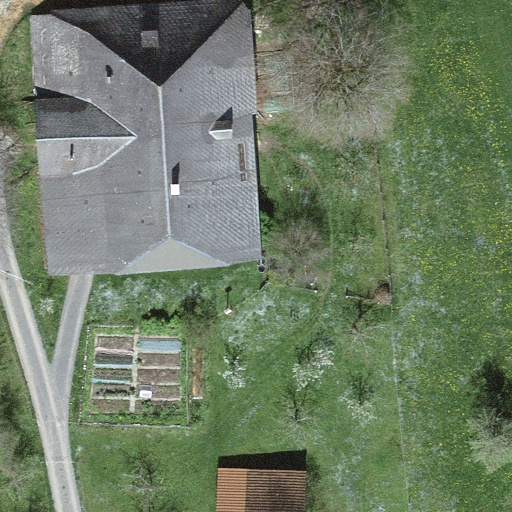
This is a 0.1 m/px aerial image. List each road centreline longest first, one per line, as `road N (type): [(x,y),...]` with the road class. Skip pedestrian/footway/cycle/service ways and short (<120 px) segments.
road 1 (track): [(69,511),(0,242)]
road 2 (track): [(79,279),(52,427)]
